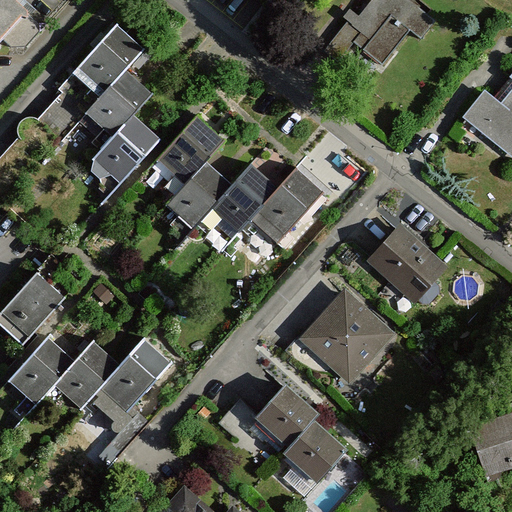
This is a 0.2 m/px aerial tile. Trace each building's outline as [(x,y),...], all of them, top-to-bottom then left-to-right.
[(0,0),(0,49),(29,18),(10,0),(0,0)] [(438,24),(409,0),(371,0),(358,16),(348,8),(339,18),(346,23),(323,51),(368,87),(411,35),(422,44),(438,24)] [(119,29),(71,76),(96,101),(128,70),(144,54),(119,29)] [(96,101),(79,117),(107,145),(136,117),(155,98),(128,70),(96,101)] [(486,90),(457,125),(510,169),(511,165),(511,73),(508,78),(511,81),(511,90),(501,103),(486,90)] [(107,145),(92,160),(117,184),(160,142),(136,117),(107,145)] [(197,120),(151,167),(178,193),(207,163),(224,146),(197,120)] [(178,193),(162,210),(189,235),(213,210),(233,189),(207,163),(178,193)] [(213,210),(238,234),(255,216),(279,192),(254,168),(233,189),(213,210)] [(279,192),(255,216),(284,244),(326,201),(297,173),(279,192)] [(401,223),(367,259),(419,315),(442,292),(434,284),(446,266),(401,223)] [(32,273),(0,309),(0,315),(28,346),(62,304),(32,273)] [(344,285),(294,337),(351,394),(396,337),(344,285)] [(46,336),(5,382),(32,411),(52,386),(72,361),(46,336)] [(116,367),(98,390),(127,422),(173,368),(143,338),(116,367)] [(72,361),(52,386),(79,414),(98,390),(116,367),(90,342),(72,361)] [(240,401),(221,424),(262,473),(278,456),(311,419),(316,414),(282,381),(254,414),(240,401)] [(511,411),(471,428),(486,493),(511,482),(511,411)] [(311,419),(278,456),(313,490),(345,451),(311,419)] [(214,511),(186,484),(161,511),(239,511),(233,505),(227,511),(214,511)]
